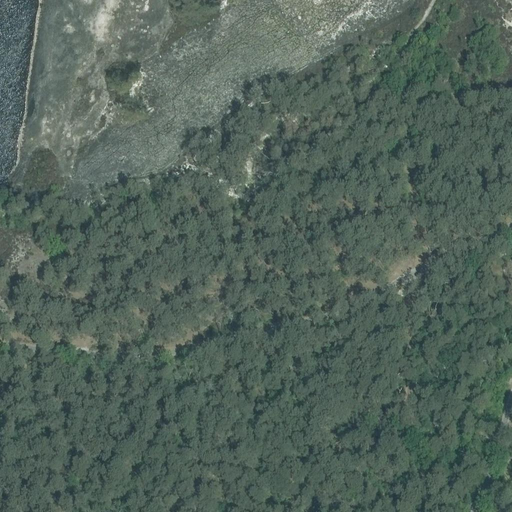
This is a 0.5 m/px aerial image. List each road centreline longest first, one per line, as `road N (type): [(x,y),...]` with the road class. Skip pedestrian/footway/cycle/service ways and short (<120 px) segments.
road 1 (unknown): [(511,428),(443,435),(378,460),(335,479),(294,511)]
road 2 (unknown): [(0,400),(84,511)]
